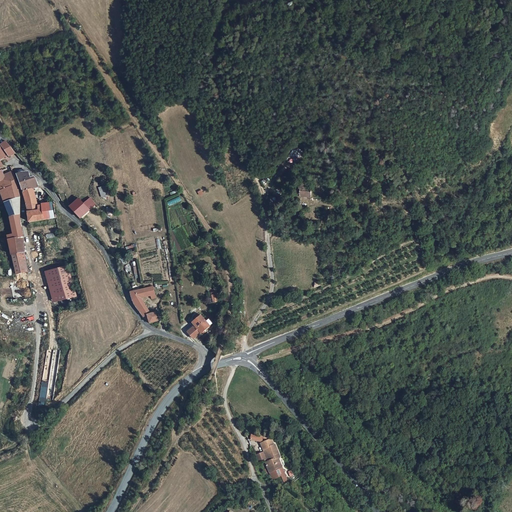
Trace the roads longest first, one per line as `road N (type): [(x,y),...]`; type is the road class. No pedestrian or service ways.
road 1 (track): [(243,359),(272,273),(265,199),(234,135),(215,56),(229,0)]
road 2 (tertiary): [(511,252),(243,359)]
road 3 (track): [(243,359),(356,334),(448,291),(511,278)]
road 4 (unclassified): [(153,330),(37,426),(29,420),(42,321)]
road 5 (unclassified): [(153,330),(105,250),(0,134)]
road 6 (secondary): [(377,511),(243,359)]
road 7 (secondary): [(110,511),(159,412),(209,366)]
road 8 (residential): [(251,473),(225,406),(243,359)]
